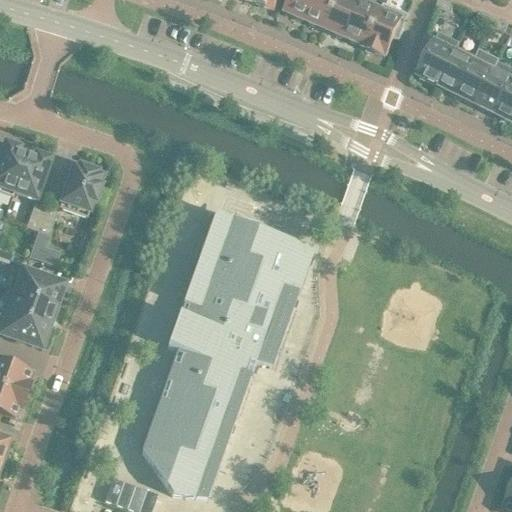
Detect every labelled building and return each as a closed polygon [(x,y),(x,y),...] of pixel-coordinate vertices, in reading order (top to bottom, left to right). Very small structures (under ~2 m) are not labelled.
[(255,0),(254,5),(275,13),(279,0),(255,0)] [(306,23),(316,0),(291,0),(286,14),(294,18),(295,21),(301,23),(304,22),(306,23)] [(326,32),(339,0),(316,0),(306,23),(308,24),(310,27),(315,29),(318,28),(326,32)] [(346,40),(363,1),(362,1),(360,5),(348,0),(339,0),(326,32),(334,35),(335,38),(340,40),(343,39),(346,40)] [(382,9),(363,1),(346,40),(348,41),(349,44),(354,47),(358,46),(365,49),(364,51),(365,51),(383,10),(384,7),(383,6),(382,9)] [(450,16),(454,7),(438,1),(435,10),(450,16)] [(408,17),(384,7),(383,10),(365,51),(384,59),(385,57),(386,58),(393,41),(398,43),(408,17)] [(490,30),(494,22),(478,16),(475,25),(490,30)] [(494,22),(490,30),(504,36),(508,27),(494,22)] [(426,61),(417,78),(426,82),(426,83),(437,89),(456,50),(459,44),(438,34),(433,44),(425,40),(419,58),(426,61)] [(456,50),(437,89),(438,89),(457,98),(476,59),(456,50)] [(476,59),(457,98),(476,107),(495,69),(497,64),(499,61),(479,52),(476,59)] [(495,69),(476,107),(495,117),(511,83),(511,71),(497,64),(495,69)] [(511,83),(495,117),(511,125),(511,83)] [(0,195),(11,200),(26,157),(18,154),(19,151),(5,145),(0,158),(0,195)] [(26,157),(11,200),(12,200),(13,195),(36,203),(50,162),(36,157),(34,160),(26,157)] [(73,170),(58,211),(86,221),(92,206),(94,207),(100,190),(98,189),(101,180),(96,178),(97,175),(95,175),(96,175),(80,169),(80,170),(79,169),(78,171),(73,170)] [(37,235),(45,211),(34,207),(25,231),(37,235)] [(45,211),(37,235),(48,239),(57,215),(45,211)] [(177,354),(141,455),(165,489),(172,498),(206,504),(255,365),(271,371),(313,251),(214,216),(167,350),(177,354)] [(0,250),(0,264),(9,267),(13,256),(0,250)] [(8,292),(56,309),(57,306),(58,307),(63,291),(64,287),(22,272),(14,293),(8,291),(8,292)] [(1,312),(49,329),(56,309),(8,292),(1,312)] [(49,329),(1,312),(0,315),(0,337),(41,352),(43,347),(49,332),(48,332),(49,329)] [(0,388),(26,398),(30,386),(27,384),(30,374),(0,362),(0,388)] [(26,398),(0,388),(0,413),(14,419),(18,409),(22,410),(26,398)] [(0,464),(1,465),(2,463),(8,447),(7,447),(9,443),(0,439),(0,464)] [(106,487),(98,509),(105,511),(147,511),(151,503),(106,487)]
